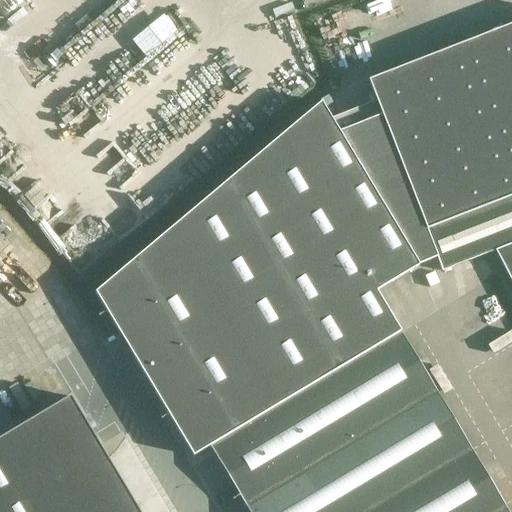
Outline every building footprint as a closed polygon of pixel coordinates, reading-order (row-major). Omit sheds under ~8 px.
[(321,102),(94,293),(192,455),(209,446),(399,332),(375,291),(434,258),(441,271),(494,250),(511,284),(511,24),(367,81),(375,101),(330,119),(321,102)] [(399,332),(209,446),(248,511),(250,511),(438,397),(399,332)] [(0,511),(138,511),(104,454),(70,397),(0,438),(0,511)] [(438,397),(250,511),(378,511),(473,456),(438,397)] [(473,456),(378,511),(503,511),(506,510),(473,456)]
